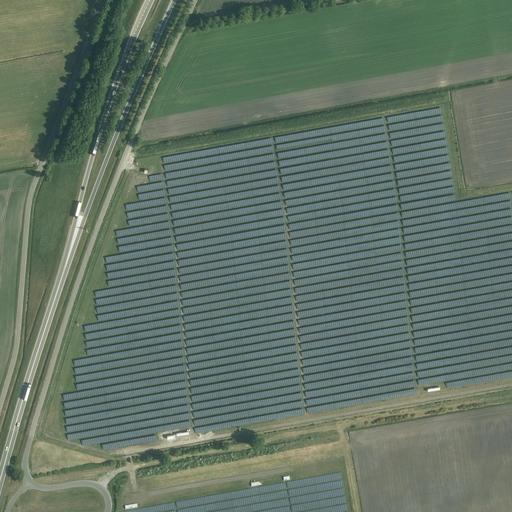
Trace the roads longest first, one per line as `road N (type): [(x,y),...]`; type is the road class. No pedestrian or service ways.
road 1 (unclassified): [(27,483),(24,459),(88,253),(195,0)]
road 2 (track): [(100,487),(120,469),(511,396)]
road 3 (unclassified): [(102,0),(30,193),(16,348),(0,407)]
road 4 (track): [(125,155),(447,97)]
road 5 (trunk): [(66,261),(174,0)]
road 6 (trunk): [(150,0),(94,147),(66,261)]
road 7 (trunk): [(0,479),(66,261)]
road 8 (track): [(183,24),(313,0)]
